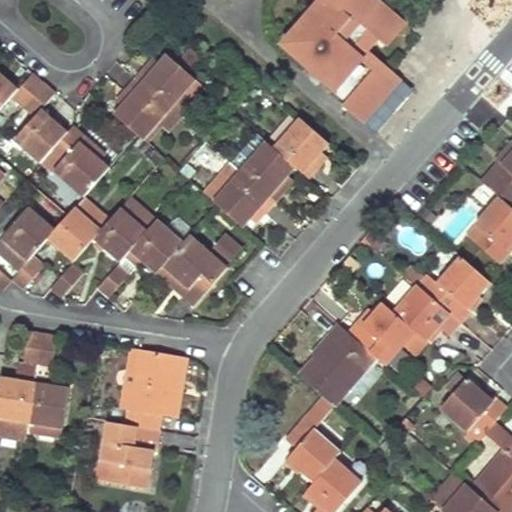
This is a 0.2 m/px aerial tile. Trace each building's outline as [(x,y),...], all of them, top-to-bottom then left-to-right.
[(334,90),(367,51),(395,19),(374,0),(322,0),(283,44),(334,90)] [(392,72),(367,51),(334,90),(329,95),(362,125),(401,81),(392,72)] [(147,64),(134,79),(169,110),(196,80),(167,54),(161,62),(154,70),(147,64)] [(0,111),(12,98),(23,108),(43,84),(32,75),(17,91),(0,75),(0,111)] [(169,110),(134,79),(120,95),(126,100),(114,114),(143,139),(169,110)] [(374,136),(412,91),(401,81),(362,125),(374,136)] [(52,151),(67,134),(41,111),(54,94),(43,84),(23,108),(34,117),(14,141),(40,164),(46,157),(52,151)] [(274,148),(296,168),(309,179),(321,164),(316,159),(330,143),(301,118),(274,148)] [(74,126),(67,134),(52,151),(63,160),(53,172),(84,197),(110,168),(95,155),(99,150),(74,126)] [(283,182),(296,168),(274,148),(266,141),(257,133),(230,163),(240,172),(275,202),(289,187),(283,182)] [(502,166),(511,154),(511,142),(496,161),(499,164),(502,166)] [(501,198),(511,208),(511,154),(502,166),(499,164),(482,182),(501,198)] [(261,219),(275,202),(240,172),(230,163),(204,193),(214,201),(217,204),(244,228),(256,214),(258,216),(261,219)] [(66,217),(72,201),(52,194),(46,209),(66,217)] [(75,262),(95,240),(101,232),(91,222),(100,212),(84,197),(74,208),(68,215),(55,230),(48,239),(75,262)] [(147,232),(158,220),(132,197),(121,209),(147,232)] [(511,246),(511,208),(501,198),(489,212),(477,225),(468,236),(476,244),(501,265),(511,252),(511,250),(510,249),(511,246)] [(33,255),(48,239),(55,230),(29,207),(2,239),(0,240),(0,255),(19,272),(28,262),(33,255)] [(121,262),(132,250),(147,232),(121,209),(101,232),(95,240),(121,262)] [(158,274),(165,266),(184,243),(158,220),(147,232),(132,250),(143,260),(158,274)] [(184,243),(165,266),(190,288),(183,295),(194,305),(227,268),(191,235),(184,243)] [(243,251),(228,239),(219,250),(232,262),(243,251)] [(119,265),(130,274),(143,260),(132,250),(121,262),(119,265)] [(44,265),(33,255),(28,262),(19,272),(13,279),(23,288),(33,277),(44,265)] [(463,258),(440,284),(431,276),(421,288),(462,324),(473,311),(470,308),(492,284),(463,258)] [(52,288),(58,292),(63,297),(83,274),(72,265),(52,288)] [(98,289),(104,293),(109,298),(130,274),(119,265),(98,289)] [(165,266),(158,274),(183,295),(190,288),(165,266)] [(0,288),(2,291),(7,285),(13,279),(0,269),(0,288)] [(416,331),(416,332),(428,342),(441,327),(451,336),(462,324),(421,288),(420,287),(396,314),(416,331)] [(416,332),(416,331),(396,314),(384,304),(374,315),(364,326),(359,321),(349,333),(378,359),(386,366),(403,346),(416,332)] [(335,407),(378,359),(349,333),(338,324),(329,336),(334,341),(319,359),(316,357),(300,376),(324,397),(335,407)] [(22,363),(38,366),(44,333),(28,330),(25,346),(22,363)] [(418,358),(430,344),(428,342),(416,332),(403,346),(418,358)] [(44,333),(38,366),(52,369),(58,336),(44,333)] [(130,347),(119,408),(128,409),(138,349),(130,347)] [(125,425),(139,427),(158,430),(159,430),(162,415),(168,415),(180,357),(138,349),(128,409),(125,425)] [(168,415),(177,417),(187,358),(180,357),(168,415)] [(38,366),(22,363),(19,379),(35,382),(36,382),(38,366)] [(36,382),(35,382),(19,379),(1,376),(0,380),(0,417),(29,422),(36,382)] [(484,435),(486,433),(495,423),(507,409),(495,397),(491,401),(466,380),(441,409),(467,432),(464,436),(474,446),(484,435)] [(69,388),(36,382),(29,422),(61,427),(69,388)] [(335,407),(324,397),(317,406),(327,416),(335,407)] [(335,460),(341,453),(315,430),(327,416),(317,406),(287,440),(297,449),(289,459),(301,470),(315,483),(335,460)] [(27,432),(59,438),(61,427),(29,422),(27,432)] [(136,446),(139,427),(125,425),(108,422),(101,461),(113,463),(110,483),(148,489),(154,449),(145,447),(136,446)] [(504,451),(471,488),(499,511),(509,511),(511,509),(511,437),(495,423),(486,433),(484,435),(494,443),(504,451)] [(158,430),(139,427),(136,446),(145,447),(154,449),(158,430)] [(284,464),(297,475),(301,470),(289,459),(284,464)] [(335,460),(315,483),(308,491),(322,503),(314,511),(334,511),(361,483),(335,460)] [(113,463),(101,461),(98,481),(110,483),(113,463)] [(443,511),(499,511),(471,488),(467,484),(454,473),(430,500),(437,506),(443,511)]
